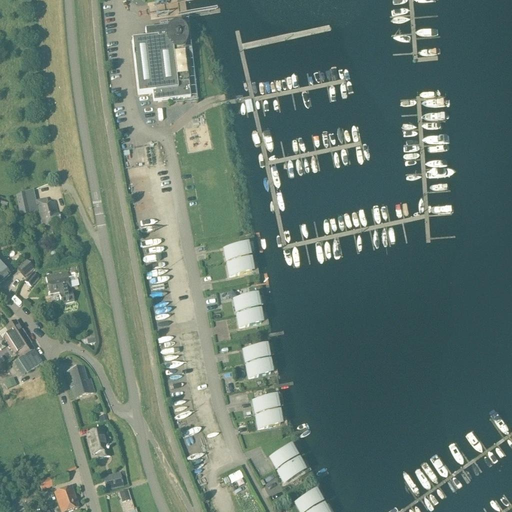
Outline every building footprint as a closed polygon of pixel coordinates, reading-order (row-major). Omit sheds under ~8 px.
[(185,31),(184,30),(181,27),(177,26),(174,26),(170,28),(145,31),(146,40),(132,42),(138,96),(152,95),(153,104),(190,99),(184,48),(186,45),(187,41),(186,36),(185,31)] [(36,202),(33,191),(9,200),(14,218),(29,215),(29,217),(39,215),(42,228),(60,224),(55,203),(48,204),(47,200),(36,202)] [(236,261),(256,257),(253,242),(223,248),(227,267),(235,265),(235,263),(236,263),(236,261)] [(0,284),(14,273),(0,257),(0,284)] [(259,275),(256,257),(236,261),(236,263),(235,263),(235,265),(227,267),(230,281),(259,275)] [(35,269),(32,258),(27,262),(26,260),(16,269),(25,278),(35,269)] [(39,280),(32,274),(25,284),(31,289),(39,280)] [(58,294),(59,297),(62,307),(75,303),(72,294),(67,274),(46,279),(50,296),(58,294)] [(233,298),(237,317),(245,316),(245,314),(246,314),(245,312),(265,308),(262,292),(233,298)] [(245,316),(237,317),(239,332),(269,326),(265,308),(245,312),(246,314),(245,314),(245,316)] [(8,346),(14,356),(18,353),(22,358),(18,361),(27,374),(32,371),(32,372),(43,365),(33,351),(34,351),(16,323),(0,332),(0,334),(2,338),(3,338),(9,346),(8,346)] [(242,349),(246,368),(254,366),(254,365),(255,364),(255,362),(275,358),(272,343),(242,349)] [(278,377),(275,358),(255,362),(255,364),(254,365),(254,366),(246,368),(249,383),(278,377)] [(66,371),(74,399),(94,393),(92,386),(91,386),(89,379),(86,380),(82,366),(66,371)] [(7,390),(16,386),(13,379),(4,383),(7,390)] [(264,413),(284,409),(281,394),(252,400),(256,419),(264,417),(264,415),(265,415),(264,413)] [(288,428),(284,409),(264,413),(265,415),(264,415),(264,417),(256,419),(259,433),(288,428)] [(106,416),(98,419),(100,425),(108,422),(106,416)] [(112,458),(110,451),(107,452),(101,432),(88,435),(93,455),(98,454),(99,461),(112,458)] [(284,466),(302,456),(294,442),(268,457),(278,474),(285,470),(284,468),(285,467),(284,466)] [(285,470),(278,474),(285,487),(311,472),(302,456),(284,466),(285,467),(284,468),(285,470)] [(68,482),(65,474),(39,484),(42,492),(68,482)] [(120,476),(103,480),(106,491),(123,487),(120,476)] [(293,502),(298,511),(309,511),(327,501),(319,487),(293,502)] [(70,511),(78,509),(70,488),(54,494),(60,511),(70,511)] [(126,491),(120,493),(123,503),(129,501),(126,491)] [(332,511),(327,501),(309,511),(332,511)]
